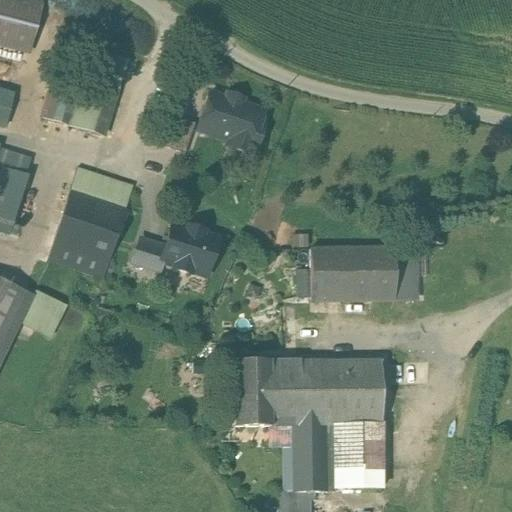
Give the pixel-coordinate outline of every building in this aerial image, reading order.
[(39,6),(12,0),(0,0),(0,45),(27,53),(39,6)] [(131,56),(95,44),(82,80),(117,91),(131,56)] [(65,74),(50,122),(67,127),(82,80),(65,74)] [(117,91),(82,80),(67,127),(102,138),(117,91)] [(0,129),(10,97),(0,93),(0,129)] [(241,101),(226,96),(225,101),(209,95),(196,132),(228,143),(226,149),(248,156),(250,150),(254,152),(262,128),(258,127),(263,114),(239,106),(241,101)] [(194,126),(171,118),(160,148),(183,156),(194,126)] [(29,160),(0,151),(0,234),(4,236),(29,160)] [(131,188),(76,170),(69,193),(70,193),(136,215),(138,215),(143,197),(130,192),(131,188)] [(136,215),(70,193),(51,247),(113,269),(165,287),(168,278),(183,230),(138,215),(136,215)] [(113,269),(51,247),(47,261),(108,282),(113,269)] [(412,250),(309,250),(309,272),(309,299),(309,303),(412,302),(412,250)] [(309,272),(295,271),(295,298),(309,299),(309,272)] [(0,362),(32,298),(0,282),(0,362)] [(465,449),(484,453),(487,436),(486,436),(503,363),(485,359),(483,369),(485,370),(471,431),(469,431),(465,449)] [(268,363),(232,363),(233,429),(268,428),(268,426),(268,364),(268,363)] [(379,364),(306,365),(306,364),(268,364),(268,426),(289,426),(325,426),(380,425),(379,364)] [(380,425),(325,426),(326,471),(380,471),(380,425)] [(325,426),(289,426),(289,442),(276,442),(276,451),(288,451),(290,493),(276,493),(275,511),(296,511),(296,494),(312,494),(326,494),(326,471),(325,426)] [(380,471),(326,471),(326,494),(331,494),(331,490),(381,489),(380,471)] [(313,502),(312,494),(296,494),(296,511),(307,511),(307,502),(313,502)]
